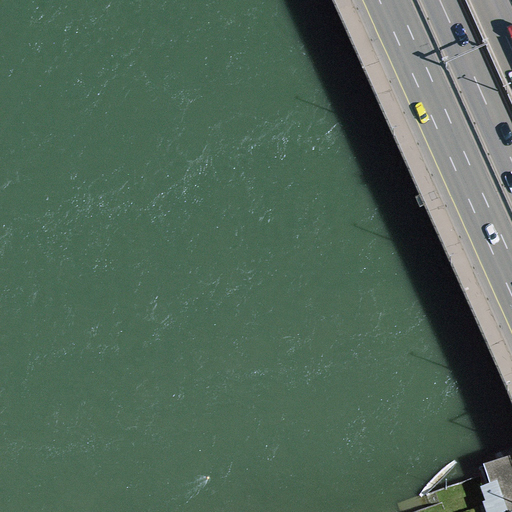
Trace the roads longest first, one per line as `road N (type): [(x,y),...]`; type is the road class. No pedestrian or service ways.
road 1 (primary): [(389,0),(511,275)]
road 2 (motorway): [(440,0),(511,159)]
